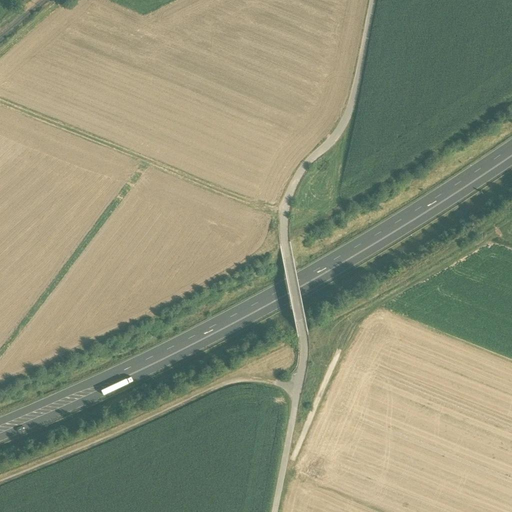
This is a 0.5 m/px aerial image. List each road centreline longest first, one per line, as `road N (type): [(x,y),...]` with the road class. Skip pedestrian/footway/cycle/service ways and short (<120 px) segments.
road 1 (trunk): [(0,430),(300,284),(511,152)]
road 2 (track): [(273,511),(304,350),(285,212),(291,187),(352,104),(372,0)]
road 3 (track): [(0,481),(243,379),(297,388)]
road 4 (track): [(0,103),(285,212)]
road 5 (track): [(151,165),(21,338)]
